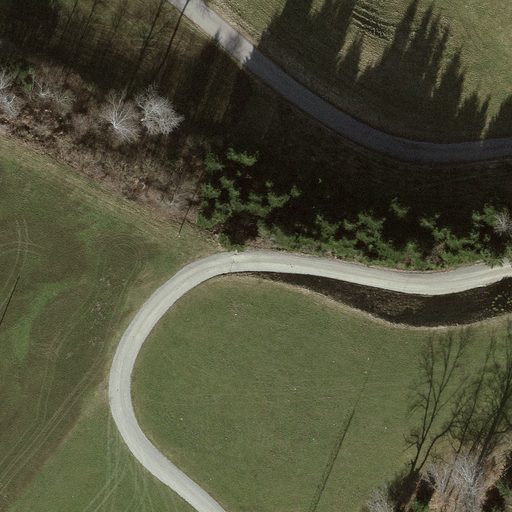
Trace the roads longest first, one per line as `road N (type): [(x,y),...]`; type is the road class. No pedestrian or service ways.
road 1 (track): [(511,270),(423,287),(258,262),(212,267),(163,293),(122,357),(118,406),(132,444),(212,511)]
road 2 (tertiary): [(176,0),(355,138),(425,159),(511,149)]
